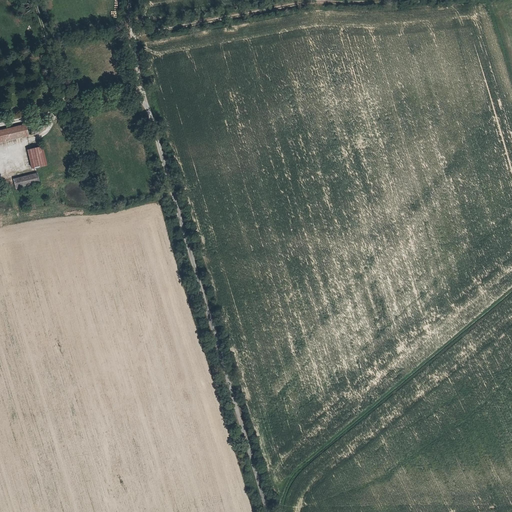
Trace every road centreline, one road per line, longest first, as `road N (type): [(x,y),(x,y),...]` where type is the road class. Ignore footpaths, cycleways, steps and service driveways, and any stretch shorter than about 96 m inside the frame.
road 1 (unclassified): [(141,91),(265,511)]
road 2 (track): [(131,38),(310,3),(385,0)]
